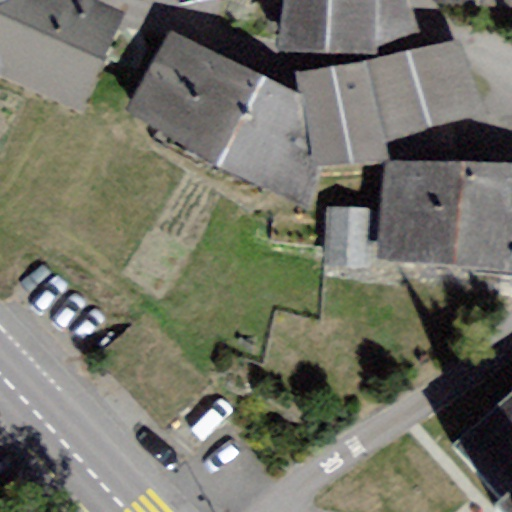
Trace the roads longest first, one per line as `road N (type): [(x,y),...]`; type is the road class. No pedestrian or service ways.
road 1 (residential): [(97,0),(261,67),(434,44)]
road 2 (residential): [(275,511),(310,476),(511,336)]
road 3 (secondary): [(129,511),(0,373)]
